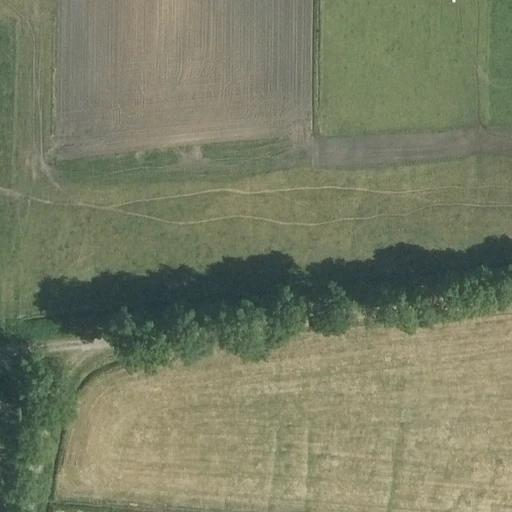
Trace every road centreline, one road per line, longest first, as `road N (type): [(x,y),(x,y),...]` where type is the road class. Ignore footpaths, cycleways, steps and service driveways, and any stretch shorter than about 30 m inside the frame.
road 1 (track): [(0,355),(511,300)]
road 2 (unclassified): [(24,511),(42,425),(34,394),(0,364)]
